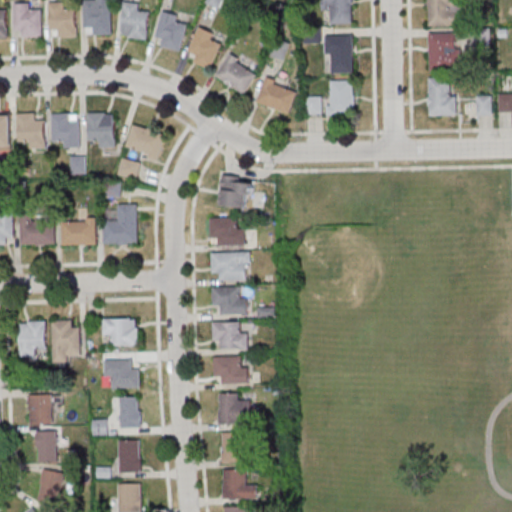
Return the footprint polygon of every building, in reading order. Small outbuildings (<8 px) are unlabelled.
[(112,34),(111,0),(98,0),(86,0),(85,0),(85,34),(112,34)] [(353,0),(324,0),(325,1),(331,1),(331,23),(353,23),(353,0)] [(428,0),(428,25),(457,25),(456,0),(428,0)] [(51,1),(51,36),(77,36),(77,10),(68,10),(68,1),(51,1)] [(150,12),(141,12),(142,3),(123,2),(122,38),(149,39),(150,12)] [(43,36),(43,9),(34,9),(34,3),(15,3),(15,37),(43,36)] [(0,36),(8,37),(8,10),(0,9),(0,36)] [(182,52),(189,25),(178,23),(180,16),(164,12),(155,45),(182,52)] [(213,40),(216,35),(200,27),(186,55),(211,68),(223,46),(213,40)] [(430,32),(430,70),(462,70),(462,32),(430,32)] [(356,73),(356,35),(326,35),(326,54),(335,54),(335,73),(356,73)] [(259,73),(229,55),(216,78),(246,94),(259,73)] [(257,103),(291,113),(299,88),(265,77),(257,103)] [(456,114),(456,77),(430,77),(430,114),(456,114)] [(356,80),(329,80),(329,115),(356,115),(356,80)] [(499,111),(511,110),(511,92),(499,93),(499,111)] [(493,114),(493,96),(477,96),(477,114),(493,114)] [(323,113),(323,98),(307,98),(307,113),(323,113)] [(116,112),(90,112),(90,138),(99,138),(99,147),(116,147),(116,112)] [(46,121),(37,121),(37,113),(19,113),(19,146),(46,146),(46,121)] [(82,113),(54,113),(54,138),(63,138),(63,147),(82,147),(82,113)] [(0,148),(12,149),(12,116),(0,115),(0,148)] [(159,159),(166,133),(134,123),(126,149),(159,159)] [(72,155),(72,172),(87,172),(87,155),(72,155)] [(224,176),(219,205),(250,211),(255,182),(224,176)] [(55,245),(55,217),(32,217),(32,209),(21,209),(21,245),(55,245)] [(0,243),(14,243),(14,210),(0,210),(0,243)] [(239,228),(238,218),(211,218),(211,245),(247,245),(247,228),(239,228)] [(97,245),(97,220),(63,220),(63,245),(97,245)] [(104,245),(139,245),(139,220),(104,220),(104,245)] [(222,314),(249,314),(249,295),(241,295),(241,286),(214,286),(214,306),(222,306),(222,314)] [(139,318),(104,318),(104,336),(113,336),(113,345),(139,345),(139,318)] [(47,320),(21,320),(21,354),(47,354),(47,320)] [(80,360),(80,320),(54,320),(54,360),(80,360)] [(221,348),(249,348),(249,332),(241,332),(241,321),(214,321),(214,342),(221,342),(221,348)] [(250,382),(250,365),(243,365),(243,356),(215,356),(215,382),(250,382)] [(141,387),(141,367),(133,367),(133,360),(106,360),(106,377),(115,377),(115,387),(141,387)] [(219,393),(219,424),(252,424),(252,401),(240,401),(240,393),(219,393)] [(30,424),(54,424),(54,394),(30,394),(30,424)] [(142,427),(142,395),(121,395),(121,427),(142,427)] [(108,420),(95,420),(95,433),(108,433),(108,420)] [(38,431),(38,462),(58,462),(58,431),(38,431)] [(222,461),(244,461),(244,431),(222,431),(222,461)] [(120,439),(120,474),(142,474),(142,439),(120,439)] [(61,504),(65,473),(44,469),(39,500),(61,504)] [(224,498),(258,498),(258,482),(247,482),(247,469),(224,469),(224,498)] [(120,483),(119,511),(143,511),(143,483),(120,483)]
